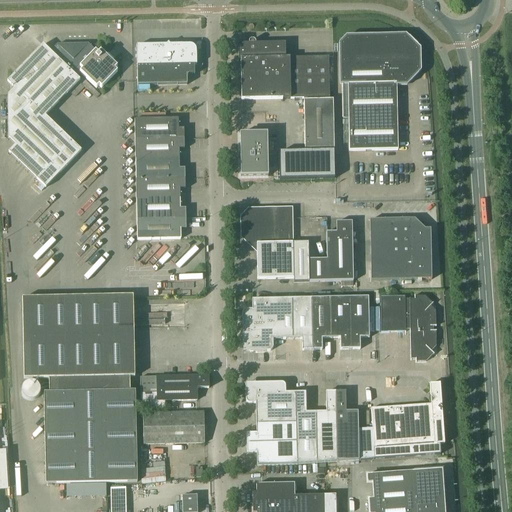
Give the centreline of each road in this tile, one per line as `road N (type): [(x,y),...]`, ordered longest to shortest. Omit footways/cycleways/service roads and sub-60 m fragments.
road 1 (tertiary): [(501,511),(465,26)]
road 2 (unknown): [(12,285),(16,407),(42,511)]
road 3 (unclassified): [(217,198),(213,0)]
road 4 (unknown): [(118,106),(119,282)]
road 5 (unclassified): [(220,368),(217,198)]
road 6 (unclassified): [(220,368),(372,366)]
road 7 (unclassified): [(223,511),(220,368)]
road 8 (unknown): [(64,175),(23,220),(12,285)]
